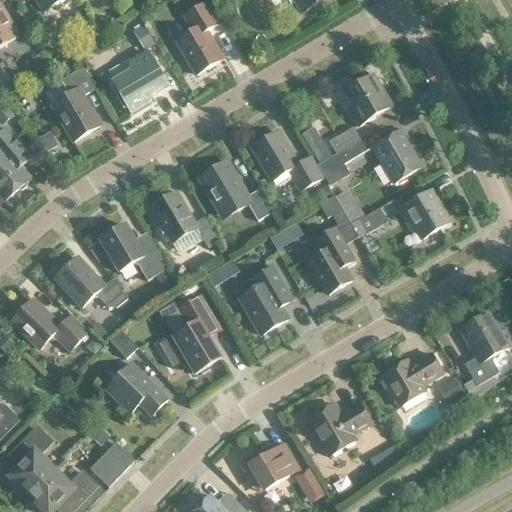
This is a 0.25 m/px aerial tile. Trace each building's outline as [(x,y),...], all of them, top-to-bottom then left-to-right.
[(67,0),(35,0),(44,14),(67,0)] [(327,0),(292,0),(302,15),(327,0)] [(197,77),(223,62),(206,34),(219,26),(206,5),(184,18),(191,29),(189,35),(176,43),(197,77)] [(0,49),(19,39),(0,7),(0,49)] [(144,27),(132,34),(143,52),(155,45),(144,27)] [(145,101),(168,88),(148,55),(132,64),(136,71),(114,84),(132,116),(148,106),(145,101)] [(40,57),(27,65),(33,75),(46,67),(40,57)] [(84,98),(96,91),(83,69),(61,82),(68,93),(66,99),(52,108),(73,144),(101,128),(84,98)] [(350,112),(360,128),(392,109),(373,78),(345,94),(354,110),(350,112)] [(0,101),(0,126),(12,117),(0,101)] [(314,130),(303,137),(319,163),(330,156),(314,130)] [(329,144),(336,156),(361,142),(353,130),(329,144)] [(15,163),(26,154),(7,131),(0,137),(0,196),(5,203),(18,192),(22,193),(27,188),(27,184),(30,182),(15,163)] [(403,132),(372,150),(394,186),(422,170),(410,149),(412,148),(403,132)] [(49,134),(38,141),(46,154),(58,147),(49,134)] [(291,178),(298,188),(306,184),(309,189),(323,181),(310,160),(298,167),(278,134),(252,149),(273,184),(285,176),(291,178)] [(367,153),(361,142),(336,156),(343,167),(367,153)] [(336,156),(318,167),(330,188),(349,177),(343,167),(336,156)] [(258,223),(274,214),(260,191),(248,198),(227,164),(199,181),(208,196),(207,199),(212,206),(215,207),(223,222),(248,207),(258,223)] [(412,235),(418,232),(424,241),(450,225),(431,193),(399,212),(412,235)] [(208,250),(221,243),(206,219),(195,225),(177,194),(150,210),(162,230),(159,231),(158,235),(163,243),(166,244),(170,242),(172,246),(197,231),(208,250)] [(334,200),(319,209),(327,222),(332,219),(333,219),(341,233),(351,227),(334,200)] [(380,210),(358,223),(367,237),(388,224),(380,210)] [(126,227),(100,242),(119,274),(133,266),(138,268),(147,283),(168,271),(157,252),(145,259),(126,227)] [(329,297),(352,283),(344,270),(354,263),(335,231),(316,242),(323,255),(309,263),(329,297)] [(108,310),(117,310),(128,301),(112,282),(104,288),(77,260),(55,280),(82,310),(93,300),(99,300),(108,310)] [(261,337),(289,321),(281,309),(294,302),(274,269),(252,283),(257,291),(239,301),(261,337)] [(220,271),(207,278),(214,290),(226,282),(220,271)] [(145,296),(132,305),(138,314),(151,305),(145,296)] [(178,313),(188,330),(173,339),(195,376),(222,361),(205,333),(217,327),(200,299),(178,313)] [(51,341),(57,341),(71,354),(88,336),(71,318),(60,329),(33,302),(12,324),(40,352),(51,341)] [(127,305),(120,312),(130,323),(137,316),(127,305)] [(478,389),(500,376),(493,364),(494,358),(508,350),(488,315),(460,332),(477,360),(465,367),(478,389)] [(109,343),(126,361),(138,351),(121,332),(109,343)] [(4,337),(0,341),(0,350),(5,356),(14,347),(4,337)] [(94,342),(86,350),(94,357),(102,349),(94,342)] [(400,409),(426,394),(423,389),(444,377),(431,356),(411,368),(407,363),(382,378),(400,409)] [(152,418),(168,402),(132,366),(106,392),(131,416),(140,406),(152,418)] [(456,381),(444,389),(452,403),(465,396),(456,381)] [(335,406),(308,422),(329,459),(356,443),(353,437),(372,426),(360,406),(341,417),(335,406)] [(0,412),(0,440),(17,422),(3,409),(0,412)] [(24,490),(31,497),(55,472),(39,457),(51,445),(37,431),(7,462),(17,471),(9,479),(22,492),(24,490)] [(99,431),(91,440),(100,449),(109,440),(99,431)] [(394,446),(382,454),(390,467),(402,459),(394,446)] [(117,448),(95,470),(99,474),(95,477),(109,491),(134,464),(117,448)] [(259,482),(265,493),(299,473),(284,448),(265,459),(262,453),(242,465),(254,485),(259,482)] [(70,488),(55,472),(31,497),(37,504),(36,505),(42,511),(55,511),(57,510),(58,511),(74,511),(97,489),(83,475),(70,488)] [(307,473),(297,479),(305,493),(315,487),(307,473)] [(195,511),(245,511),(234,501),(224,511),(210,497),(195,511)]
